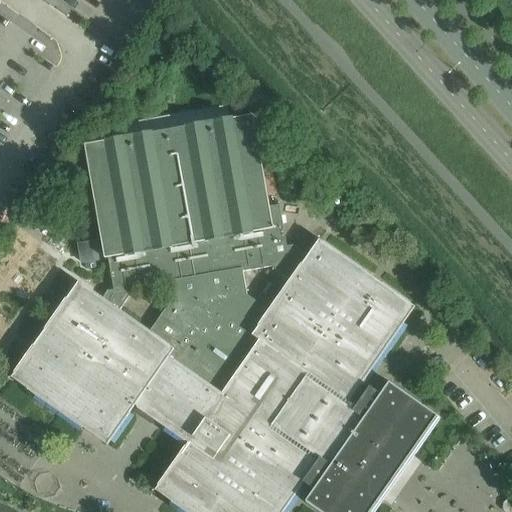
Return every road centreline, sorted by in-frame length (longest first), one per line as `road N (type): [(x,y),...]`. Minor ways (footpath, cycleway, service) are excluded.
road 1 (secondary): [(372,0),(511,154)]
road 2 (secondary): [(511,110),(413,0)]
